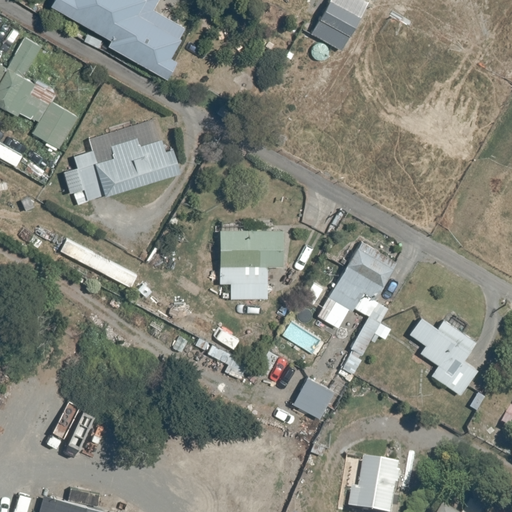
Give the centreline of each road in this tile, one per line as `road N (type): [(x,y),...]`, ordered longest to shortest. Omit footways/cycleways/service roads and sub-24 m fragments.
road 1 (residential): [(0,0),(511,292)]
road 2 (unknown): [(511,490),(452,463),(419,474),(401,491)]
